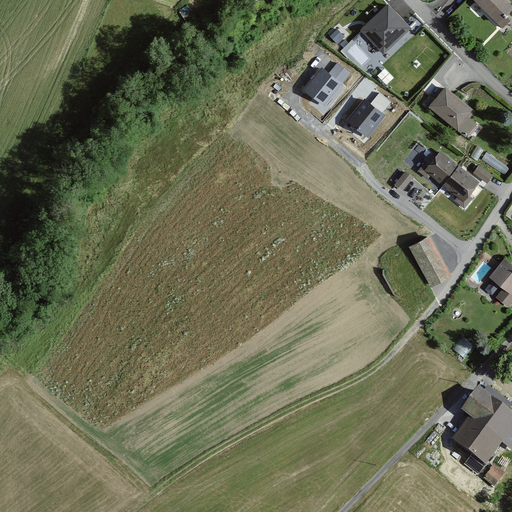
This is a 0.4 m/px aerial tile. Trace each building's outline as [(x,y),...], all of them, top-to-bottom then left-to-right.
[(511,19),(511,9),(502,0),(468,0),(500,31),(511,19)] [(415,33),(387,6),(360,34),(377,50),(388,39),(399,50),(415,33)] [(476,113),(444,87),(425,110),(466,143),(479,128),(470,120),(476,113)] [(461,172),(440,154),(424,173),(445,190),(461,172)] [(474,172),(488,182),(495,173),(480,163),(474,172)] [(395,184),(404,190),(414,175),(405,169),(395,184)] [(478,187),(461,172),(445,190),(457,200),(454,204),(464,213),(472,204),(467,200),(478,187)] [(451,275),(430,233),(409,244),(431,286),(451,275)] [(511,265),(505,260),(489,280),(503,291),(495,301),(508,311),(511,305),(511,265)] [(511,415),(479,390),(460,415),(468,421),(451,442),(472,458),(467,464),(481,475),(503,446),(511,450),(511,415)] [(495,467),(484,480),(495,490),(506,477),(495,467)]
